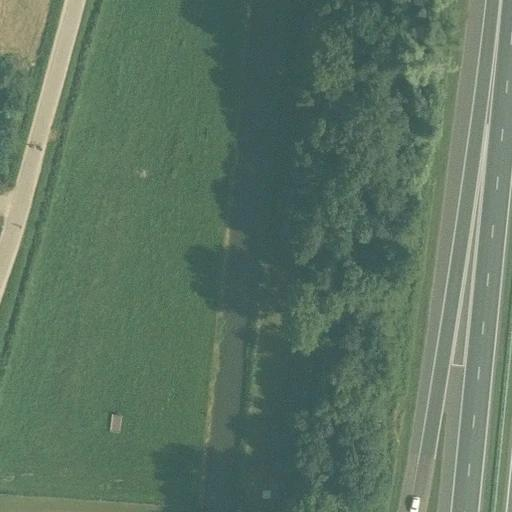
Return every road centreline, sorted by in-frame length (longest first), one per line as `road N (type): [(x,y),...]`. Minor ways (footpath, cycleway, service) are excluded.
road 1 (motorway): [(490,0),(417,511)]
road 2 (motorway): [(511,0),(458,511)]
road 3 (unclassified): [(0,265),(77,0)]
